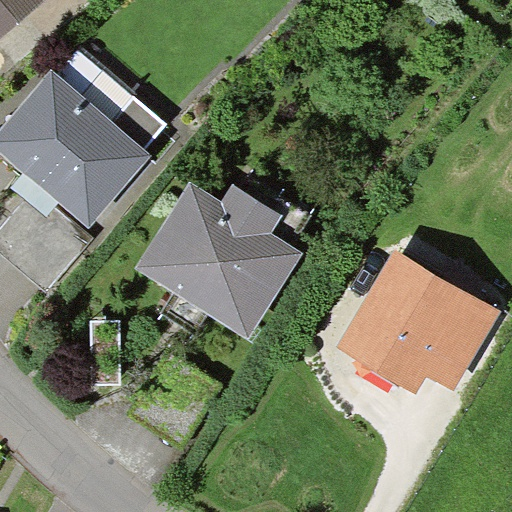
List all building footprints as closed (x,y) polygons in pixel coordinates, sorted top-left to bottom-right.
[(0,0),(0,26),(17,12),(8,1),(9,0),(0,0)] [(153,154),(53,70),(0,132),(0,147),(93,225),(153,154)] [(226,202),(195,181),(142,261),(183,288),(169,307),(197,326),(210,306),(248,331),(301,252),(269,230),(279,215),(237,187),(226,202)] [(491,309),(395,256),(348,341),(414,378),(423,362),(453,378),(491,309)] [(217,383),(171,355),(135,411),(181,440),(217,383)] [(511,502),(503,511),(511,511),(511,484),(505,493),(511,498),(511,502)]
